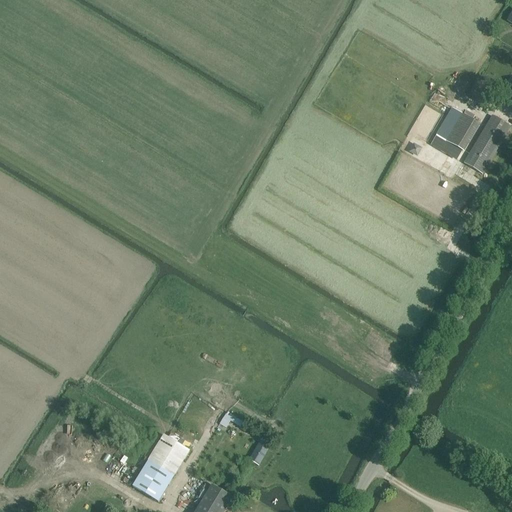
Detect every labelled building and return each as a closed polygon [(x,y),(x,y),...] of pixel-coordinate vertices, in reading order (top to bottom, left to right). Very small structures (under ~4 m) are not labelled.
[(478,89),(472,99),(486,107),(492,97),(478,89)] [(458,160),(463,153),(464,154),(481,126),(452,109),(436,136),(451,146),(447,153),(458,160)] [(483,175),(511,128),(493,116),(464,164),(483,175)] [(226,415),(220,425),(227,429),(233,419),(226,415)] [(163,437),(149,460),(170,472),(184,450),(177,445),(163,437)] [(261,440),(249,461),(259,467),(271,445),(261,440)] [(171,473),(170,472),(149,460),(132,487),(154,500),(171,473)] [(213,486),(196,511),(224,511),(233,499),(213,486)]
